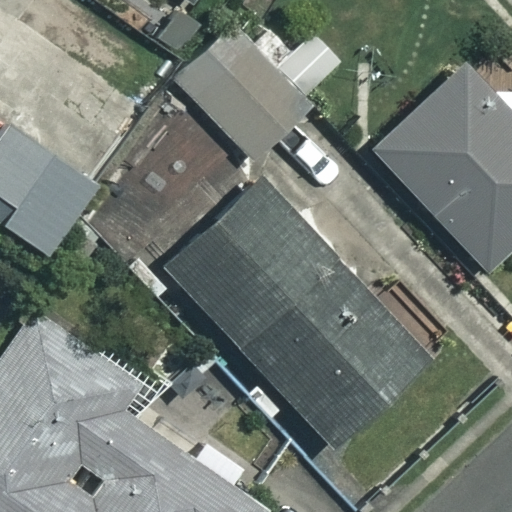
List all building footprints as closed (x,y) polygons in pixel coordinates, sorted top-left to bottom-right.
[(165,74),(243,152),(336,60),(302,26),(283,46),(262,25),(243,44),(220,20),(165,74)] [(511,101),(501,111),(452,59),(363,142),(474,261),(511,226),(511,101)] [(79,168),(0,118),(0,117),(0,219),(33,241),(79,168)] [(415,350),(245,170),(150,259),(320,439),(415,350)] [(132,378),(23,301),(0,334),(0,511),(242,511),(255,494),(118,398),(132,378)]
